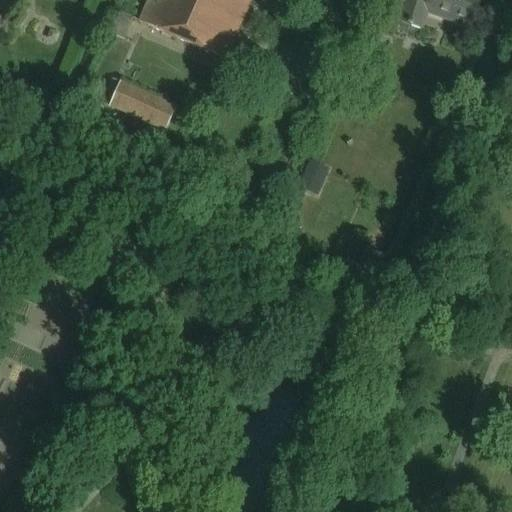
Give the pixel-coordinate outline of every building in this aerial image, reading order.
[(148,0),(138,23),(225,61),(251,0),(148,0)] [(471,27),(479,0),(403,0),(403,4),(404,4),(400,14),(377,6),(369,31),(392,39),(398,21),(422,29),(427,12),(471,27)] [(24,22),(29,8),(22,6),(17,20),(24,22)] [(125,41),(134,19),(119,13),(110,35),(125,41)] [(317,84),(331,54),(308,44),(294,74),(317,84)] [(102,105),(163,132),(174,108),(113,81),(102,105)] [(94,111),(81,106),(77,116),(90,121),(94,111)] [(317,198),(330,169),(310,161),(296,191),(314,199),(315,197),(317,198)] [(375,281),(386,256),(366,247),(355,272),(375,281)]
